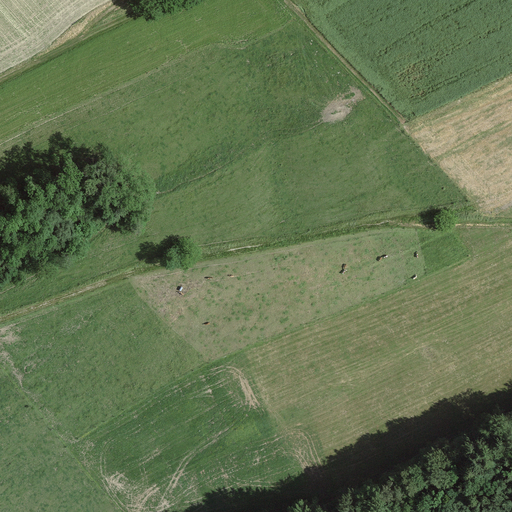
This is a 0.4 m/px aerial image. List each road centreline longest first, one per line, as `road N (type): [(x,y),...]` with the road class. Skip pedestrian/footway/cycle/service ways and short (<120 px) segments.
road 1 (track): [(0,318),(158,265),(499,201)]
road 2 (track): [(386,222),(511,225)]
